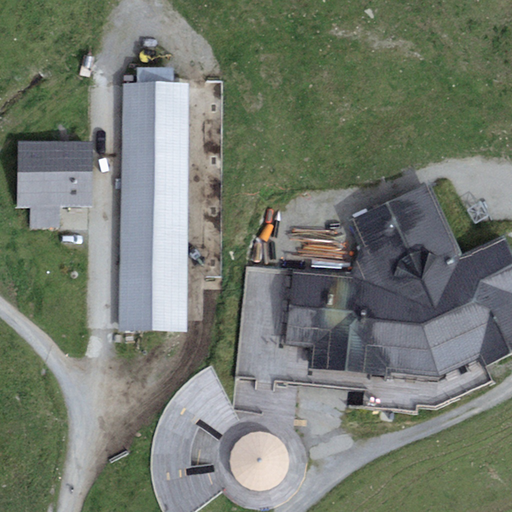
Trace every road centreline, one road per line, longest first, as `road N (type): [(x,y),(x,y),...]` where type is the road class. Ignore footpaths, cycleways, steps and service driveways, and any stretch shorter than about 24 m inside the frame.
road 1 (track): [(76,388),(99,355),(104,69),(135,0)]
road 2 (track): [(298,511),(367,460),(511,390)]
road 3 (track): [(68,511),(80,447),(76,388)]
